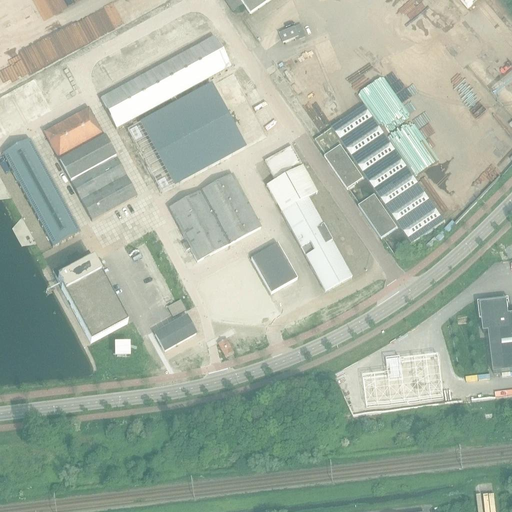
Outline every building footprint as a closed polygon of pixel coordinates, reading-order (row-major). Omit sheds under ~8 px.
[(249,15),(270,0),(224,0),(233,12),(243,6),(249,15)] [(478,0),(459,0),(467,9),(478,0)] [(297,41),(305,38),(300,27),(294,29),(294,28),(279,34),(283,44),(296,39),(297,41)] [(214,38),(113,93),(129,123),(171,100),(172,104),(177,101),(175,98),(230,68),(214,38)] [(211,85),(145,121),(179,185),(245,149),(211,85)] [(14,90),(0,97),(0,138),(31,121),(14,90)] [(441,225),(446,222),(441,215),(366,106),(316,141),(395,256),(441,225)] [(89,110),(44,135),(59,162),(104,137),(89,110)] [(104,137),(59,162),(70,183),(115,159),(104,137)] [(53,248),(79,234),(29,141),(3,155),(53,248)] [(291,147),(264,161),(274,180),(301,165),(291,147)] [(115,159),(70,183),(80,202),(126,178),(115,159)] [(266,186),(281,213),(324,293),(351,278),(308,198),(316,194),(302,167),(266,186)] [(232,176),(200,193),(228,246),(260,229),(246,202),(232,176)] [(126,178),(80,202),(91,222),(136,197),(126,178)] [(277,244),(250,259),(270,295),(297,280),(277,244)] [(86,253),(52,272),(90,343),(126,324),(98,271),(103,268),(98,259),(93,262),(88,252),(86,253)] [(511,315),(508,316),(507,305),(507,302),(497,303),(480,305),(483,334),(488,333),(493,375),(511,372),(511,315)] [(186,317),(154,335),(164,352),(195,335),(186,317)] [(225,359),(234,354),(227,341),(218,345),(225,359)] [(133,349),(123,349),(123,360),(134,359),(133,349)] [(387,374),(363,377),(367,407),(443,398),(438,356),(400,361),(400,358),(385,360),(387,374)]
